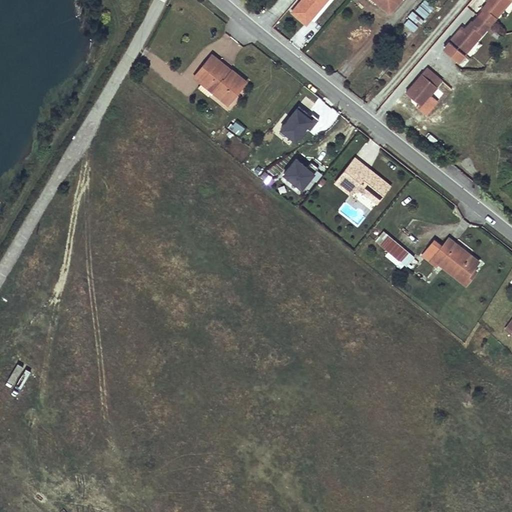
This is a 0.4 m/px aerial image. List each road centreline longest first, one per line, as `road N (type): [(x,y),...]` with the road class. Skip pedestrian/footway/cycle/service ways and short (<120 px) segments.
road 1 (unclassified): [(220,0),(511,235)]
road 2 (track): [(122,27),(87,105),(0,237)]
